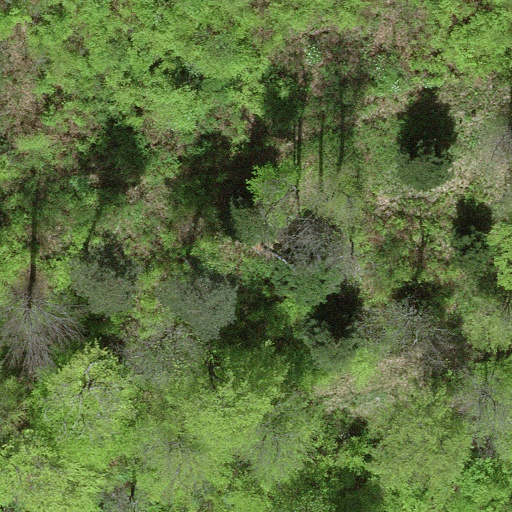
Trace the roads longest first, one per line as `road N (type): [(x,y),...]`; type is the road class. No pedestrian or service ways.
road 1 (track): [(0,159),(299,139),(511,108)]
road 2 (track): [(0,417),(475,355)]
